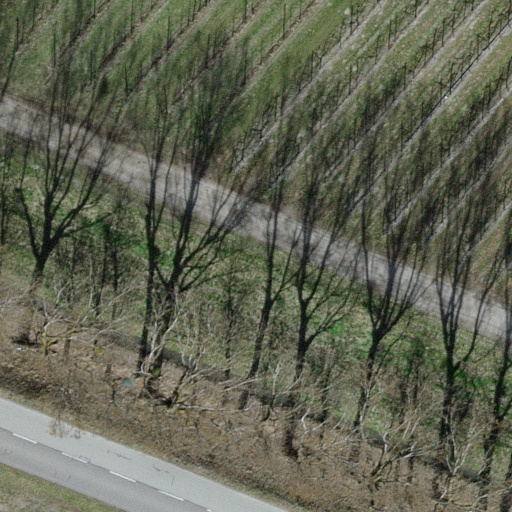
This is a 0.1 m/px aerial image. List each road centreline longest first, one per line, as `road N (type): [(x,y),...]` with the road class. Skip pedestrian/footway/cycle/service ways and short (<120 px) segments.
road 1 (track): [(0,111),(511,320)]
road 2 (unclassified): [(203,511),(0,431)]
